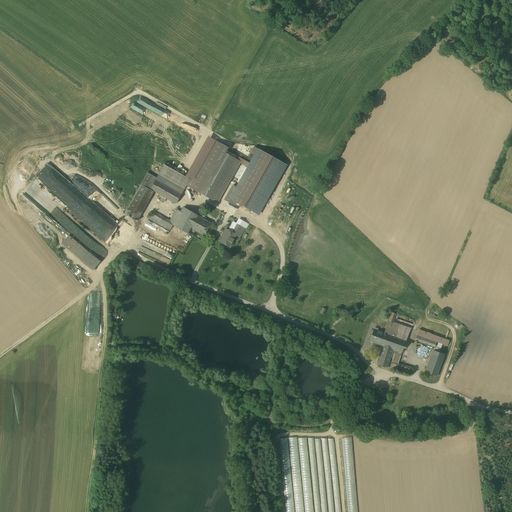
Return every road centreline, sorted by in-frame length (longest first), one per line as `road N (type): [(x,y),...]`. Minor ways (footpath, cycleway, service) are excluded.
road 1 (residential): [(511,409),(398,376),(331,334),(123,248),(113,254)]
road 2 (track): [(88,511),(103,277),(113,254),(75,235),(0,172)]
road 3 (track): [(366,361),(322,422),(271,419),(273,394),(247,388)]
